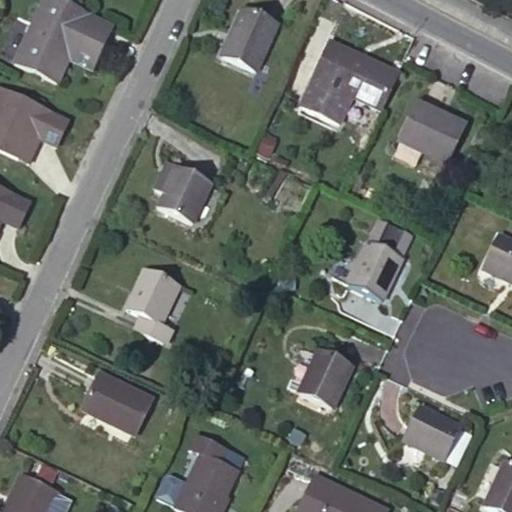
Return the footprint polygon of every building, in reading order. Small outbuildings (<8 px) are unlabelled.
[(59,88),(70,63),(79,44),(102,55),(113,29),(48,0),(45,0),(15,68),(59,88)] [(276,30),(243,15),(221,63),(255,77),(276,30)] [(79,44),(70,63),(94,73),(102,55),(79,44)] [(381,115),(396,81),(354,62),(355,58),(331,47),(302,110),(341,128),(353,103),(381,115)] [(0,154),(18,162),(28,138),(40,142),(57,150),(68,125),(0,95),(0,154)] [(463,132),(417,110),(400,146),(446,168),(463,132)] [(28,138),(18,162),(29,167),(40,142),(28,138)] [(170,187),(175,174),(165,169),(160,182),(170,187)] [(209,190),(175,174),(170,187),(160,182),(152,198),(163,203),(157,214),(190,229),(209,190)] [(0,223),(2,224),(19,232),(30,207),(0,193),(0,223)] [(346,291),(380,307),(400,265),(399,264),(409,242),(378,227),(367,250),(366,249),(346,291)] [(511,246),(499,240),(483,274),(511,288),(511,246)] [(178,292),(144,276),(126,315),(144,324),(138,337),(163,348),(168,335),(160,330),(178,292)] [(352,372),(319,356),(299,398),(333,414),(352,372)] [(150,406),(99,382),(83,416),(134,440),(150,406)] [(459,433),(419,414),(402,448),(444,467),(445,466),(459,434),(459,433)] [(459,471),(472,441),(459,434),(445,466),(459,471)] [(216,470),(224,455),(195,442),(187,457),(200,464),(177,511),(219,511),(235,480),(216,470)] [(242,465),(224,455),(216,470),(235,480),(242,465)] [(511,511),(511,473),(504,470),(484,511),(511,511)] [(47,511),(53,499),(21,484),(8,511),(47,511)] [(372,511),(313,484),(299,511),(372,511)]
